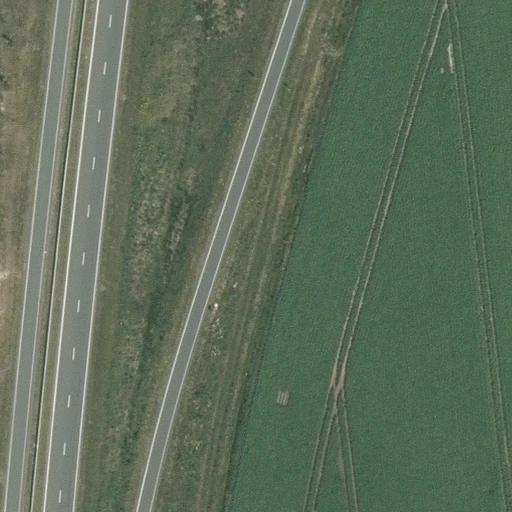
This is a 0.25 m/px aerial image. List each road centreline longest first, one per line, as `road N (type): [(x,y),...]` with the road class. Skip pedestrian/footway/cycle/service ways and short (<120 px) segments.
road 1 (trunk): [(142,511),(189,334),(297,0)]
road 2 (trunk): [(57,511),(112,0)]
road 3 (trunk): [(65,0),(12,511)]
